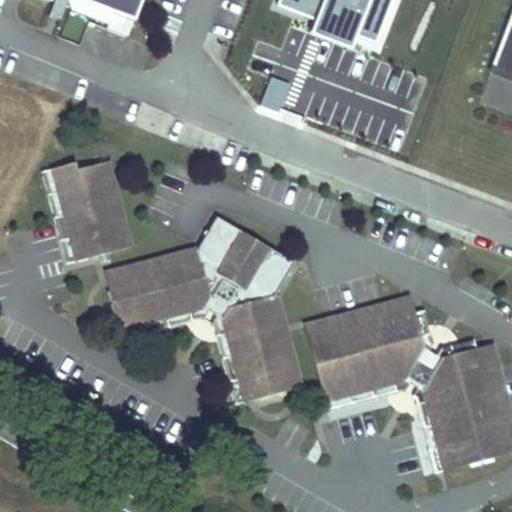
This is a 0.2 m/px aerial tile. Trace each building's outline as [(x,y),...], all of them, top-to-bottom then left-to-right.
[(39,0),(63,9),(66,0),(91,0),(90,5),(147,25),(155,4),(156,0),(39,0)] [(80,0),(71,0),(66,15),(73,18),(77,9),(80,0)] [(394,0),(280,0),(278,5),(316,20),(311,33),(351,49),(356,36),(376,44),(394,0)] [(511,19),(495,67),(511,73),(511,19)] [(293,83),(272,76),(262,105),(283,112),(293,83)] [(130,248),(106,160),(75,168),(77,173),(57,179),(78,261),(130,248)] [(78,261),(57,179),(77,173),(75,168),(74,163),(41,171),(65,264),(78,261)] [(277,290),(294,259),(215,215),(194,252),(100,271),(115,327),(200,306),(205,298),(225,308),(220,317),(244,399),(301,386),(277,290)] [(225,308),(205,298),(200,306),(206,310),(215,314),(220,317),(225,308)] [(412,313),(409,299),(300,326),(315,387),(333,395),(407,376),(420,349),(412,313)] [(200,306),(115,327),(117,339),(200,320),(206,310),(200,306)] [(422,311),(412,313),(420,349),(426,351),(430,343),(422,311)] [(244,399),(220,317),(215,314),(210,325),(232,402),(244,399)] [(439,357),(475,348),(473,337),(437,345),(433,355),(439,357)] [(475,348),(439,357),(426,385),(447,465),(511,449),(511,429),(492,344),(475,348)] [(426,351),(420,349),(407,376),(413,379),(420,382),(426,385),(439,357),(433,355),(426,351)] [(333,395),(315,387),(321,409),(408,389),(413,379),(407,376),(333,395)] [(426,385),(420,382),(415,393),(435,468),(447,465),(426,385)]
